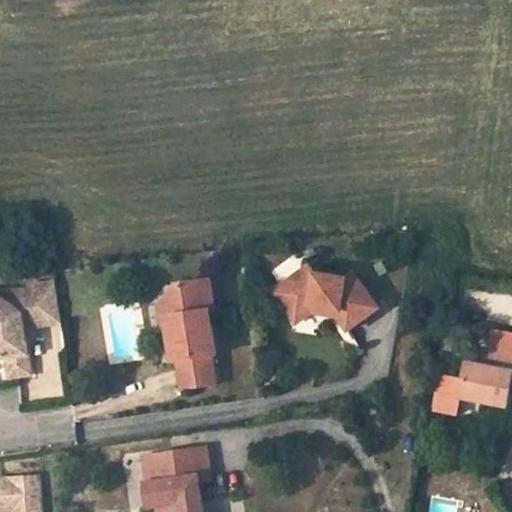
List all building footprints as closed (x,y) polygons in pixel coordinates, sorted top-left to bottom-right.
[(276,293),(295,319),(313,306),(342,310),(341,316),(351,330),(383,308),(360,273),(349,280),(316,276),(311,268),(276,293)] [(176,286),(161,306),(174,318),(176,327),(170,328),(175,362),(180,361),(185,389),(218,385),(214,356),(219,355),(212,313),(217,312),(211,280),(176,286)] [(0,360),(8,359),(11,379),(32,375),(25,329),(62,323),(56,285),(0,295),(0,360)] [(174,318),(161,306),(165,329),(170,328),(176,327),(174,318)] [(295,319),(298,323),(314,312),(341,316),(342,310),(313,306),(295,319)] [(452,338),(455,324),(450,323),(447,337),(452,338)] [(463,399),(510,407),(511,394),(511,354),(487,350),(484,367),(468,364),(465,381),(446,378),(441,412),(459,416),(463,399)] [(440,377),(434,411),(441,412),(446,378),(440,377)] [(209,449),(146,458),(150,485),(148,486),(151,508),(161,507),(161,511),(204,511),(201,483),(213,481),(209,449)] [(45,511),(43,478),(2,481),(4,511),(5,511),(13,511),(45,511)]
